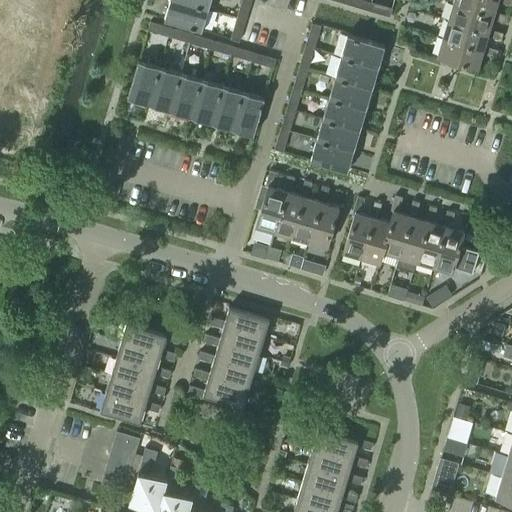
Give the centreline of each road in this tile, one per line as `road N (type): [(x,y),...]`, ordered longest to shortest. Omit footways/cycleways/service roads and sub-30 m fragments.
road 1 (residential): [(97,236),(315,303),(354,322),(386,361)]
road 2 (residential): [(18,511),(97,236)]
road 3 (residential): [(386,361),(402,425),(393,506)]
road 4 (residential): [(511,284),(386,361)]
